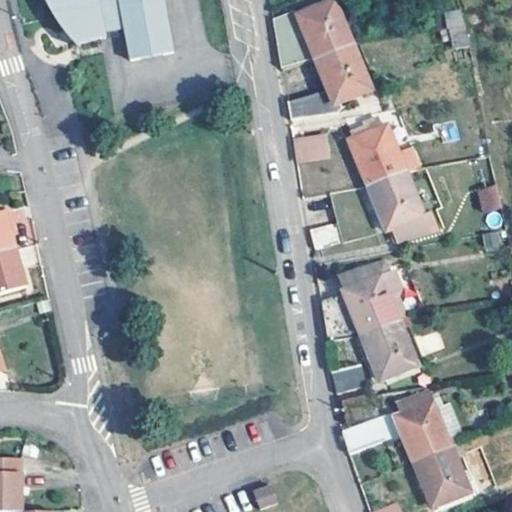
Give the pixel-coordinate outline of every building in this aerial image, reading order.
[(38,0),(42,9),(48,18),(51,24),(65,39),(77,48),(102,43),(107,42),(106,37),(125,33),(132,65),(175,56),(163,0),(38,0)] [(318,62),(355,48),(337,2),(299,18),(296,11),(272,21),(279,69),(318,62)] [(465,30),(461,15),(435,20),(437,34),(450,32),(465,30)] [(470,48),(465,30),(450,32),(454,51),(470,49),(470,48)] [(355,48),(318,62),(330,93),(285,103),(289,123),(336,114),(345,110),(343,104),(373,93),(355,48)] [(370,189),(407,174),(389,130),(385,132),(380,120),(367,126),(368,131),(353,137),(354,144),(351,145),(370,189)] [(328,160),(325,140),(295,146),(299,166),(328,160)] [(416,173),(407,174),(370,189),(388,234),(391,233),(397,248),(439,230),(416,173)] [(502,211),(497,190),(481,193),(485,214),(502,211)] [(0,214),(0,256),(18,252),(7,213),(0,214)] [(343,245),(338,227),(310,234),(315,252),(343,245)] [(498,230),(481,235),(486,251),(502,246),(498,230)] [(18,252),(0,256),(0,297),(28,289),(18,252)] [(391,276),(386,264),(335,281),(341,296),(391,276)] [(363,340),(401,325),(391,300),(399,298),(401,290),(395,274),(391,276),(341,296),(320,305),(326,347),(363,340)] [(410,323),(399,298),(391,300),(401,325),(410,323)] [(418,369),(401,325),(363,340),(381,384),(385,383),(418,369)] [(0,374),(14,369),(0,332),(0,374)] [(368,389),(362,367),(332,375),(338,397),(368,389)] [(421,377),(418,369),(385,383),(388,391),(421,377)] [(415,467),(453,452),(434,406),(397,422),(393,414),(342,434),(350,457),(402,436),(415,467)] [(470,495),(453,452),(415,467),(432,510),(439,508),(470,495)] [(0,511),(5,511),(22,511),(26,511),(25,457),(0,457),(0,511)] [(275,502),(267,486),(251,493),(257,510),(275,502)] [(447,511),(473,502),(470,495),(439,508),(440,511),(447,511)] [(403,511),(400,503),(378,511),(403,511)]
